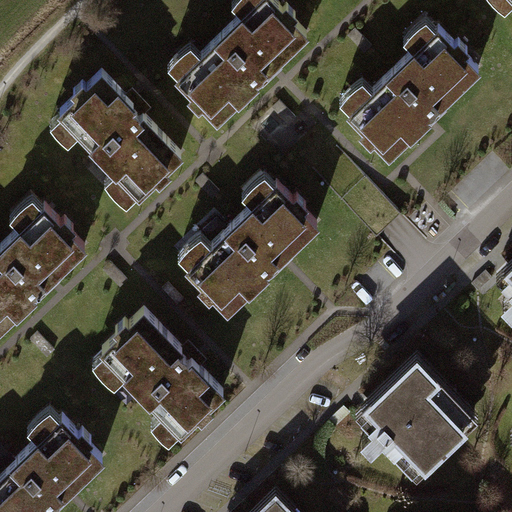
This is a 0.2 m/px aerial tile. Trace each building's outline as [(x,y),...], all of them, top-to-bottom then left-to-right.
[(292,15),(296,11),(287,1),(283,5),(277,0),(255,0),(201,52),(191,42),(179,50),(170,62),(179,71),(177,73),(193,89),(189,93),(199,103),(203,99),(218,115),(258,77),(256,76),(266,66),(267,68),(271,64),(306,30),(292,15)] [(444,23),(441,26),(432,16),(409,37),(418,47),(376,87),(367,77),(344,98),(354,108),(351,111),(392,155),(429,119),(485,67),(444,23)] [(76,92),(60,108),(116,166),(105,177),(114,190),(127,199),(138,189),(140,190),(156,174),(160,178),(170,168),(166,165),(182,150),(143,110),(141,112),(130,101),(132,98),(130,96),(102,67),(87,81),(84,78),(73,88),(76,92)] [(303,204),(306,201),(297,191),(294,194),(277,177),(212,240),(201,229),(188,239),(179,251),(189,261),(187,264),(204,280),(201,284),(210,292),(213,289),(229,305),(268,267),(266,264),(275,255),(278,258),(282,254),(317,219),(303,204)] [(71,227),(74,224),(65,214),(62,217),(45,200),(0,243),(0,324),(36,290),(33,287),(42,278),(45,281),(86,242),(71,227)] [(511,267),(503,276),(511,285),(511,267)] [(102,345),(104,346),(93,357),(102,369),(115,380),(126,370),(181,428),(199,411),(202,415),(211,406),(208,402),(223,387),(195,358),(193,356),(188,356),(179,346),(182,344),(144,305),(129,319),(126,316),(115,325),(119,329),(102,345)] [(362,410),(422,473),(484,413),(424,351),(362,410)] [(88,438),(91,435),(82,425),(79,428),(63,411),(0,471),(0,511),(42,511),(54,501),(51,499),(61,489),(63,491),(67,487),(103,454),(88,438)] [(298,511),(276,489),(252,511),(298,511)]
